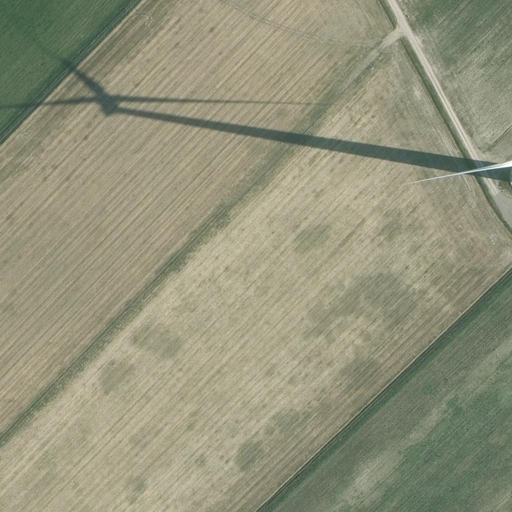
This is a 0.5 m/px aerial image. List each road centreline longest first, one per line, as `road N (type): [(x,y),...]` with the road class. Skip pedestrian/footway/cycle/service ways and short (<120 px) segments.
road 1 (track): [(0,438),(402,21)]
road 2 (track): [(390,0),(506,213)]
